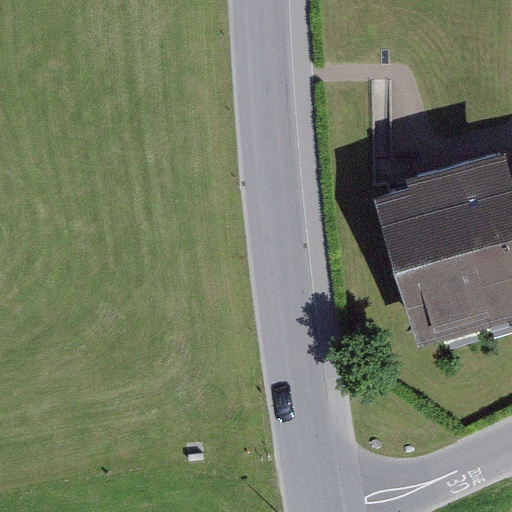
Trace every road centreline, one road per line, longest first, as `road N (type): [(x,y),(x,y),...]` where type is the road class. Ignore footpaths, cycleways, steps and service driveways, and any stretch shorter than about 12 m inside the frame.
road 1 (unclassified): [(257,0),(280,256),(318,511)]
road 2 (residential): [(511,447),(453,474),(320,511)]
